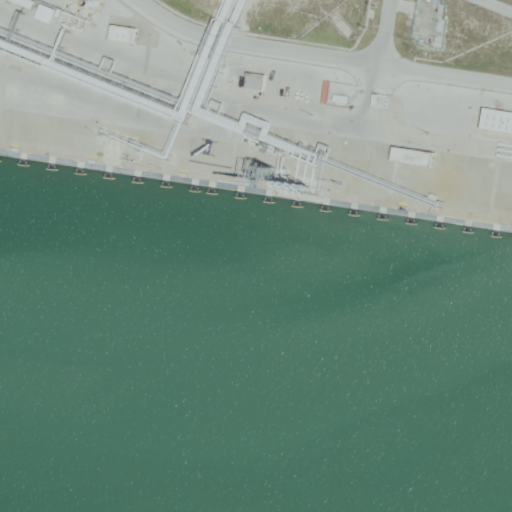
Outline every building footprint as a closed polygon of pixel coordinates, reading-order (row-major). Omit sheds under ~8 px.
[(113,24),(137,28),(134,43),(110,39),(113,24)] [(248,72),(266,75),(264,89),(245,86),(248,72)] [(375,95),(374,106),(385,107),(386,96),(375,95)] [(511,110),(486,107),(483,129),(511,132),(511,110)] [(394,146),(436,153),(433,168),(392,162),(394,146)]
